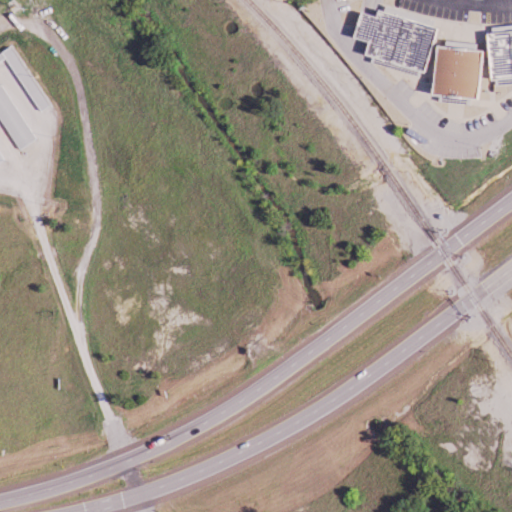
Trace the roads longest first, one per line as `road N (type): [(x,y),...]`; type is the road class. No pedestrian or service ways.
road 1 (primary): [(511,199),(233,405),(122,465),(0,501)]
road 2 (primary): [(78,511),(136,498),(243,452),(416,339)]
